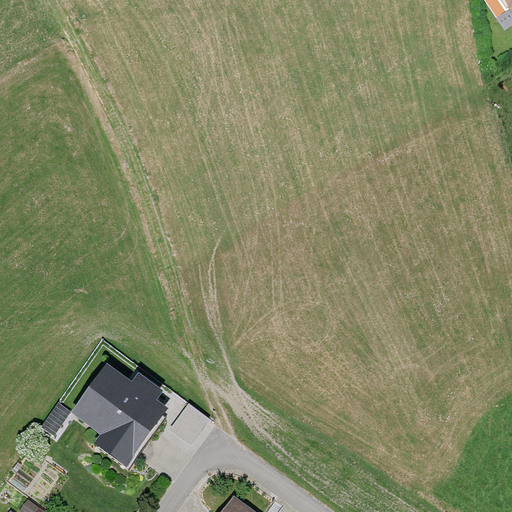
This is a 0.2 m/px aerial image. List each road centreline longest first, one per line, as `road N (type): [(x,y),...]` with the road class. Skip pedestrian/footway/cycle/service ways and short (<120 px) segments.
road 1 (track): [(52,0),(143,180),(230,447)]
road 2 (residential): [(319,511),(220,439),(164,511)]
